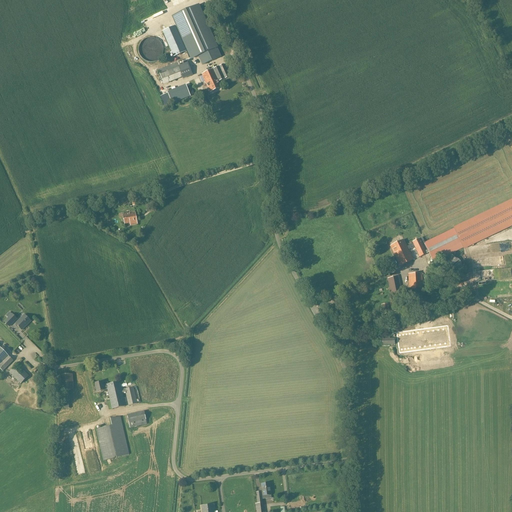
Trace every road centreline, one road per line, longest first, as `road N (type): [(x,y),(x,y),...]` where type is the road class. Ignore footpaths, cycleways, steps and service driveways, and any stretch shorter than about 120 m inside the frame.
road 1 (unclassified): [(349,460),(346,370),(277,240),(259,109),(216,0)]
road 2 (unclassified): [(349,460),(184,477),(173,457),(179,368),(168,352),(52,365)]
road 3 (track): [(466,0),(253,95)]
road 4 (track): [(194,0),(171,9),(156,30),(0,97)]
